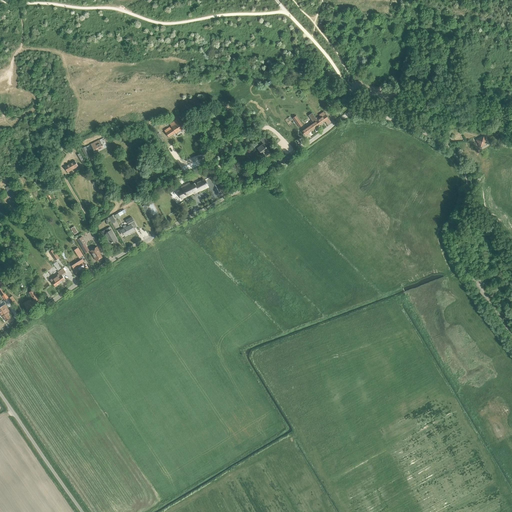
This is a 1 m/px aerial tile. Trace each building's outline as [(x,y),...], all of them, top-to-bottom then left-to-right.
[(317,118),(316,118),(316,119),(316,120),(317,121),(316,121),(317,122),(317,123),(319,126),(325,121),(327,125),(331,122),(324,112),(320,114),(321,116),(317,119),(317,118)] [(296,115),(293,118),(300,128),(303,125),(296,115)] [(313,123),(302,131),(305,135),(319,126),(317,123),(317,122),(316,121),(317,121),(316,120),(316,119),(316,118),(315,117),(311,119),(313,123)] [(166,133),(168,137),(175,133),(176,133),(182,129),(176,120),(170,124),(172,128),(166,133)] [(314,138),(322,132),(320,129),(312,135),(314,138)] [(476,140),(480,147),(485,145),(483,142),(486,141),(483,136),(476,140)] [(257,148),(261,153),(262,152),(265,157),(270,153),(265,146),(268,143),(264,137),(260,140),(263,144),(257,148)] [(91,144),(95,152),(104,148),(100,140),(91,144)] [(64,167),(65,168),(68,172),(78,166),(75,161),(64,167)] [(209,180),(207,181),(206,179),(201,181),(200,179),(193,183),(194,185),(189,187),(192,194),(202,189),(208,185),(209,187),(219,182),(216,176),(209,179),(209,180)] [(124,235),(125,236),(135,230),(131,224),(121,230),(120,231),(122,236),(124,235)] [(107,238),(105,240),(107,244),(110,243),(117,239),(111,230),(110,227),(101,232),(102,235),(104,234),(107,238)] [(77,240),(81,246),(86,243),(82,237),(79,238),(77,240)] [(99,252),(100,251),(97,247),(90,251),(96,261),(102,257),(99,252)] [(76,265),(73,268),(75,271),(74,271),(77,275),(88,268),(84,262),(82,259),(83,258),(82,256),(83,255),(78,248),(74,250),(81,260),(75,264),(76,265)] [(49,252),(55,260),(59,258),(53,249),(49,252)] [(50,280),(55,287),(65,279),(62,275),(66,273),(63,268),(57,272),(59,274),(50,280)] [(27,300),(21,303),(26,311),(36,305),(35,304),(38,302),(36,299),(37,298),(31,290),(27,292),(32,301),(29,303),(27,300)] [(9,298),(12,302),(19,312),(21,310),(15,300),(12,296),(9,298)] [(8,312),(10,312),(5,304),(0,307),(0,314),(2,317),(2,316),(6,321),(11,318),(8,315),(9,314),(8,312)]
